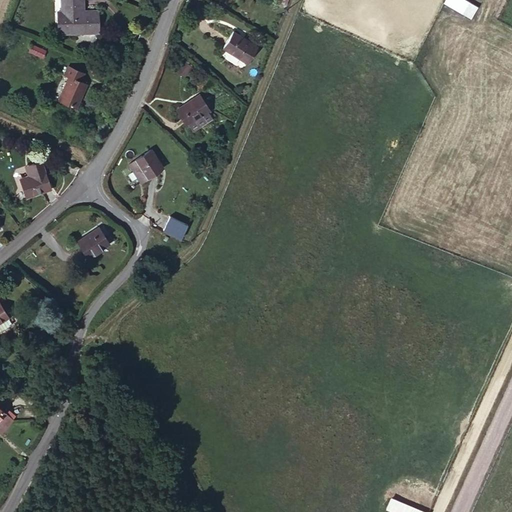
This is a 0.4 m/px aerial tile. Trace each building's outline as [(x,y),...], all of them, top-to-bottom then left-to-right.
[(79,6),(79,0),(57,0),(57,6),(53,7),(54,27),(71,27),(71,26),(94,24),(94,4),(79,6)] [(472,20),(478,7),(463,0),(445,0),(443,5),(472,20)] [(253,40),(230,24),(219,39),(241,55),(253,40)] [(42,57),(45,48),(31,43),(28,51),(42,57)] [(79,80),(83,69),(67,64),(63,75),(67,76),(59,99),(76,106),(84,82),(79,80)] [(178,120),(198,109),(201,107),(191,90),(168,103),(176,121),(178,120)] [(201,115),(198,109),(178,120),(181,126),(201,115)] [(135,169),(151,157),(139,140),(122,153),(135,169)] [(155,162),(151,157),(135,169),(139,174),(155,162)] [(25,194),(49,182),(41,164),(16,175),(25,194)] [(205,175),(198,171),(189,185),(196,190),(205,175)] [(107,239),(96,224),(75,240),(87,255),(107,239)] [(187,245),(193,236),(178,225),(172,233),(187,245)] [(0,331),(9,322),(4,318),(0,322),(0,331)] [(395,511),(427,511),(428,510),(389,494),(383,507),(395,511)]
